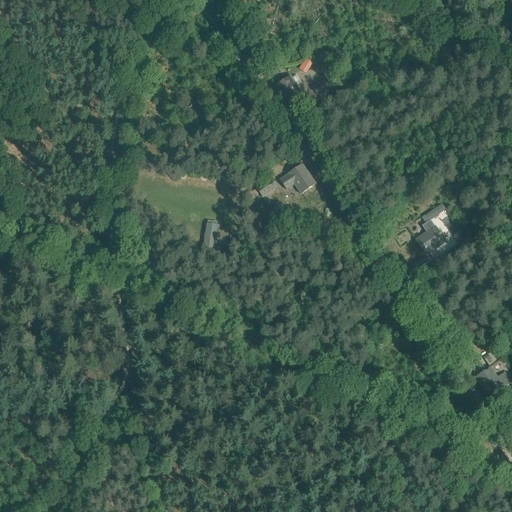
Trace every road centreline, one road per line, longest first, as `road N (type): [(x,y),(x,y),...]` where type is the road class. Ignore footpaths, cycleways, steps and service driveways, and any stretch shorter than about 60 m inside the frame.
road 1 (track): [(0,242),(309,381),(511,460)]
road 2 (unclassified): [(511,444),(204,0)]
